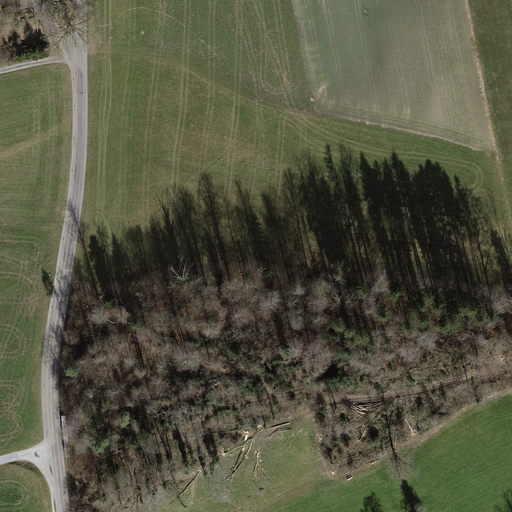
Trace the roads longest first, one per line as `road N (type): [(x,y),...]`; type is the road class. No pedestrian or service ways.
road 1 (unclassified): [(62,511),(51,389),(76,189),(80,54)]
road 2 (track): [(391,138),(253,101),(174,61),(80,51)]
road 3 (track): [(511,368),(429,390),(327,400)]
